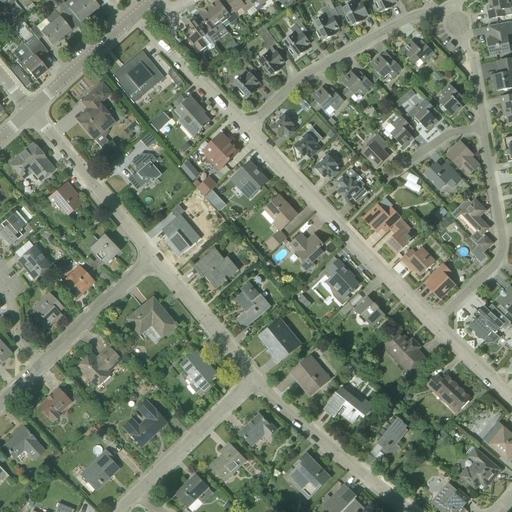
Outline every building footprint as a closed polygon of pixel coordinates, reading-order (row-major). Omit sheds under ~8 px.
[(0,0),(0,11),(3,15),(5,18),(10,14),(6,9),(15,1),(14,0),(0,0)] [(78,21),(80,23),(90,15),(79,2),(77,0),(68,0),(64,4),(63,2),(58,6),(74,25),(78,21)] [(94,1),(95,0),(80,0),(79,2),(90,15),(99,7),(94,1)] [(225,0),(231,7),(231,6),(236,13),(242,9),(245,13),(253,6),(248,0),(225,0)] [(373,0),(375,3),(374,4),(377,11),(378,10),(380,14),(390,9),(389,6),(391,5),(397,2),(396,0),(373,0)] [(489,19),(511,15),(511,0),(510,0),(509,0),(508,0),(489,0),(490,6),(487,7),(489,19)] [(231,6),(231,7),(226,10),(219,1),(215,4),(214,4),(212,5),(211,7),(210,8),(222,24),(228,20),(231,24),(239,17),(236,13),(231,6)] [(32,3),(26,8),(29,12),(35,7),(32,3)] [(346,17),(345,17),(348,24),(349,24),(351,27),(361,22),(360,19),(362,19),(362,18),(368,15),(363,3),(356,6),(355,3),(342,9),(346,17)] [(60,17),(50,25),(61,39),(71,31),(69,28),(74,25),(58,6),(54,10),(60,17)] [(222,24),(210,8),(208,10),(206,9),(204,11),(204,12),(200,15),(207,24),(202,28),(208,35),(214,44),(219,40),(216,35),(225,28),(222,24)] [(290,29),(294,35),(284,43),(289,50),(288,51),(293,57),(294,56),(296,59),(305,52),(303,50),(305,49),(305,48),(311,44),(304,35),(308,32),(294,14),(289,18),(295,26),(290,29)] [(318,32),(316,32),(320,39),(321,38),(323,42),(332,36),(331,34),(333,33),(334,33),(333,32),(340,29),(333,17),(327,20),(326,17),(313,23),(318,32)] [(202,28),(196,19),(191,22),(190,22),(188,23),(188,25),(186,26),(193,35),(188,39),(198,53),(207,47),(209,49),(211,50),(214,47),(214,46),(215,45),(214,44),(208,35),(202,28)] [(511,36),(509,23),(497,25),(488,26),(489,33),(490,33),(491,39),(488,43),(490,56),(510,53),(509,44),(511,43),(511,36)] [(52,46),(61,39),(50,25),(41,33),(35,26),(30,30),(39,40),(44,36),(52,46)] [(277,52),(276,52),(272,48),(277,44),(264,26),(257,32),(267,46),(265,48),(269,53),(258,61),(263,69),(263,70),(267,75),(268,75),(270,78),(279,71),(277,69),(279,67),(279,68),(280,67),(279,67),(285,63),(277,52)] [(420,60),(424,64),(434,54),(425,44),(420,49),(412,41),(401,51),(415,65),(420,60)] [(12,53),(18,61),(17,62),(22,68),(24,67),(36,80),(41,76),(42,76),(44,74),(44,73),(46,71),(40,63),(47,57),(45,54),(48,52),(40,43),(38,45),(30,51),(24,44),(23,44),(12,53)] [(451,43),(446,48),(449,52),(454,47),(451,43)] [(164,78),(150,61),(149,62),(141,53),(131,61),(129,59),(124,64),(125,66),(113,76),(118,82),(117,84),(119,86),(128,97),(137,90),(147,82),(152,88),(164,78)] [(245,70),(250,65),(240,55),(235,60),(245,70)] [(370,65),(383,79),(388,74),(392,78),(402,69),(393,59),(388,64),(380,56),(370,65)] [(198,63),(204,70),(211,64),(205,58),(198,63)] [(511,58),(497,61),(498,63),(499,69),(499,70),(500,70),(501,75),(492,76),(495,92),(511,88),(511,58)] [(15,66),(11,69),(27,88),(31,84),(15,66)] [(177,75),(173,70),(167,75),(172,80),(177,75)] [(348,100),(354,95),(360,90),(364,94),(373,85),(364,76),(359,80),(351,72),(341,81),(347,88),(341,93),(348,100)] [(370,76),(376,82),(380,77),(375,72),(370,76)] [(443,77),(437,72),(434,75),(439,81),(443,77)] [(260,83),(250,73),(245,78),(243,76),(233,85),(239,92),(238,93),(243,98),(244,97),(247,100),(255,92),(253,90),(254,88),(255,89),(255,88),(260,83)] [(82,80),(87,85),(92,80),(88,75),(82,80)] [(109,119),(99,106),(111,95),(103,85),(82,101),(81,100),(90,111),(78,121),(90,135),(109,119)] [(450,85),(441,94),(445,98),(439,103),(453,117),(463,107),(455,99),(459,95),(450,85)] [(344,101),(335,92),(330,96),(322,88),(312,98),(316,101),(311,106),(317,112),(322,108),(325,111),(331,106),(335,111),(344,101)] [(405,111),(420,97),(412,88),(397,101),(405,111)] [(511,95),(500,97),(502,105),(505,104),(508,125),(511,123),(511,95)] [(193,137),(210,123),(211,122),(189,98),(175,112),(182,119),(179,121),(193,137)] [(418,126),(420,124),(428,132),(438,122),(433,117),(438,112),(426,100),(416,109),(420,113),(415,118),(416,119),(414,121),(418,126)] [(287,141),(299,130),(284,115),(270,128),(281,139),(283,137),(287,141)] [(414,139),(409,134),(413,129),(401,117),(392,126),(396,130),(390,135),(404,149),(414,139)] [(336,123),(331,118),(327,122),(332,127),(336,123)] [(162,127),(155,120),(150,124),(157,132),(162,127)] [(140,141),(147,149),(156,141),(149,133),(140,141)] [(223,133),(203,152),(209,158),(207,161),(218,172),(239,152),(229,142),(231,141),(223,133)] [(322,149),(318,144),(307,134),(294,146),(304,157),(306,155),(311,160),(322,149)] [(389,157),(383,151),(389,146),(378,134),(367,145),(366,147),(368,149),(363,154),(377,168),(389,157)] [(448,156),(459,168),(462,166),(470,174),(478,166),(470,158),(472,155),(460,143),(448,156)] [(10,164),(24,181),(32,173),(40,182),(54,170),(45,159),(46,159),(43,155),(41,157),(32,146),(10,164)] [(140,155),(131,163),(136,168),(135,169),(136,169),(139,169),(139,171),(133,176),(133,175),(127,180),(136,191),(142,186),(139,182),(143,179),(153,181),(161,175),(151,163),(155,160),(150,155),(140,155)] [(342,170),(328,155),(314,168),(325,179),(327,177),(331,181),(342,170)] [(182,164),(194,178),(201,172),(189,159),(182,164)] [(267,183),(249,163),(232,180),(250,199),(267,183)] [(451,190),(462,180),(446,163),(447,165),(442,169),(439,166),(433,172),(431,169),(425,175),(440,191),(446,185),(451,190)] [(423,184),(418,182),(420,175),(411,172),(406,184),(420,190),(423,184)] [(346,175),(343,178),(342,177),(338,181),(339,182),(335,185),(339,190),(337,192),(348,203),(353,198),(357,203),(367,192),(363,188),(361,189),(351,179),(350,179),(346,175)] [(209,177),(197,188),(205,196),(217,185),(209,177)] [(68,215),(80,205),(75,198),(77,196),(66,184),(50,199),(54,204),(57,202),(68,215)] [(277,221),(284,228),(297,216),(290,208),(290,209),(279,197),(265,210),(276,222),(277,221)] [(400,217),(391,208),(393,206),(385,199),(377,206),(379,207),(365,220),(361,216),(376,232),(381,227),(385,232),(400,217)] [(482,236),(484,234),(490,229),(480,219),(483,215),(486,211),(475,199),(471,204),(468,201),(452,216),(457,221),(462,216),(482,236)] [(179,257),(202,239),(196,232),(192,236),(184,227),(187,223),(180,214),(184,211),(178,204),(170,211),(176,218),(163,229),(171,238),(166,242),(167,242),(168,241),(181,256),(179,257)] [(443,217),(437,211),(433,215),(439,221),(443,217)] [(0,227),(2,230),(0,231),(0,235),(9,247),(20,237),(17,234),(25,227),(14,214),(0,225),(0,227)] [(453,224),(448,218),(442,222),(447,228),(453,224)] [(398,255),(399,254),(414,240),(408,233),(411,230),(402,220),(391,230),(395,235),(386,243),(398,255)] [(282,243),(285,240),(286,239),(279,232),(266,244),(273,251),(282,243)] [(324,253),(320,248),(324,245),(315,234),(307,241),(301,234),(289,245),(295,252),(305,262),(309,259),(313,263),(324,253)] [(88,257),(84,261),(93,271),(103,262),(106,265),(114,257),(113,256),(119,250),(105,236),(91,249),(98,258),(93,262),(88,257)] [(477,244),(484,252),(493,244),(485,236),(477,244)] [(47,259),(36,246),(22,257),(28,264),(30,263),(32,265),(26,270),(34,280),(49,267),(44,261),(47,259)] [(75,252),(70,247),(67,250),(72,255),(75,252)] [(193,267),(198,274),(201,272),(216,290),(234,276),(222,262),(224,260),(215,249),(193,267)] [(413,265),(416,268),(422,275),(434,264),(420,250),(416,254),(412,250),(402,259),(410,268),(413,265)] [(270,264),(266,259),(262,263),(266,268),(270,264)] [(338,260),(323,275),(345,298),(359,285),(349,275),(351,273),(338,260)] [(451,273),(443,264),(429,277),(433,282),(428,287),(439,298),(453,284),(447,277),(451,273)] [(63,284),(76,299),(90,286),(87,283),(91,280),(79,268),(63,284)] [(245,329),(271,307),(261,295),(258,298),(252,290),(253,289),(248,283),(240,290),(243,293),(236,300),(245,312),(236,319),(245,329)] [(496,310),(504,317),(507,313),(511,316),(511,287),(510,286),(504,291),(505,292),(501,296),(500,296),(495,301),(500,306),(496,310)] [(52,318),(63,308),(49,294),(44,299),(46,301),(35,312),(38,315),(34,319),(45,330),(54,320),(52,318)] [(298,299),(303,304),(308,301),(302,295),(298,299)] [(380,306),(377,303),(376,303),(375,303),(374,304),(368,297),(354,310),(372,328),(385,316),(379,309),(380,309),(380,308),(380,307),(380,306)] [(153,299),(142,307),(126,320),(138,334),(150,324),(161,338),(175,327),(177,329),(179,327),(176,322),(174,324),(153,299)] [(339,311),(344,316),(354,307),(349,302),(339,311)] [(484,306),(479,312),(478,313),(481,315),(477,319),(476,319),(468,327),(475,333),(475,336),(479,340),(482,340),(484,341),(493,332),(495,334),(504,325),(507,328),(511,323),(504,317),(496,310),(492,305),(491,306),(494,308),(490,312),(484,306)] [(280,320),(260,337),(271,350),(268,352),(278,364),(300,344),(280,320)] [(381,346),(409,376),(426,360),(417,351),(420,348),(408,335),(405,338),(397,330),(381,346)] [(0,365),(1,365),(12,355),(0,341),(0,365)] [(110,373),(121,362),(108,349),(102,354),(103,355),(95,362),(90,357),(91,356),(78,368),(97,387),(111,374),(110,373)] [(191,375),(190,376),(187,378),(192,385),(196,382),(203,392),(210,386),(208,384),(217,376),(197,352),(183,365),(191,375)] [(291,374),(296,380),(298,382),(300,380),(312,395),(330,379),(311,357),(291,374)] [(350,378),(356,372),(351,367),(345,374),(350,378)] [(443,381),(437,375),(426,386),(455,415),(471,399),(447,377),(443,381)] [(352,422),(357,414),(364,420),(374,407),(365,400),(362,404),(342,388),(325,410),(334,417),(343,405),(348,409),(343,415),(352,422)] [(59,416),(72,404),(58,389),(38,408),(52,423),(59,416)] [(72,398),(78,405),(83,400),(77,393),(72,398)] [(158,431),(166,423),(145,401),(136,410),(145,419),(138,426),(132,419),(123,427),(141,447),(153,436),(154,438),(159,432),(158,431)] [(265,435),(268,438),(277,430),(271,424),(270,426),(260,415),(241,433),(253,446),(265,435)] [(390,460),(399,448),(397,445),(401,440),(397,437),(406,426),(394,416),(382,430),(375,439),(379,442),(389,450),(384,455),(390,460)] [(96,425),(91,430),(98,437),(103,432),(96,425)] [(35,438),(22,426),(11,436),(14,439),(4,447),(14,459),(24,450),(35,461),(44,452),(33,440),(35,438)] [(511,456),(511,434),(504,428),(500,432),(495,427),(484,441),(508,461),(511,456)] [(442,440),(448,435),(443,430),(438,435),(442,440)] [(220,460),(219,459),(211,467),(225,482),(246,461),(229,444),(221,452),(224,456),(220,460)] [(500,470),(475,449),(468,457),(476,462),(468,472),(466,470),(460,477),(475,489),(480,483),(485,487),(500,470)] [(56,450),(51,454),(57,459),(61,455),(56,450)] [(81,477),(84,480),(96,491),(119,469),(109,460),(112,457),(106,451),(91,467),(81,477)] [(330,478),(310,458),(309,457),(289,478),(309,499),(330,478)] [(257,477),(262,481),(267,476),(262,471),(257,477)] [(190,481),(176,495),(188,507),(197,498),(203,504),(214,494),(198,477),(192,483),(190,481)] [(465,510),(465,509),(463,508),(472,498),(471,497),(469,499),(459,490),(457,492),(450,486),(447,483),(431,502),(441,511),(442,511),(462,511),(464,509),(465,510)] [(23,491),(28,495),(32,490),(28,486),(23,491)] [(364,511),(366,511),(354,500),(357,497),(344,486),(330,500),(326,496),(322,500),(327,504),(324,507),(328,511),(364,511)] [(71,511),(72,510),(74,511),(74,510),(58,503),(54,511),(31,511),(30,511),(71,511)] [(223,507),(229,511),(232,507),(226,503),(223,507)]
